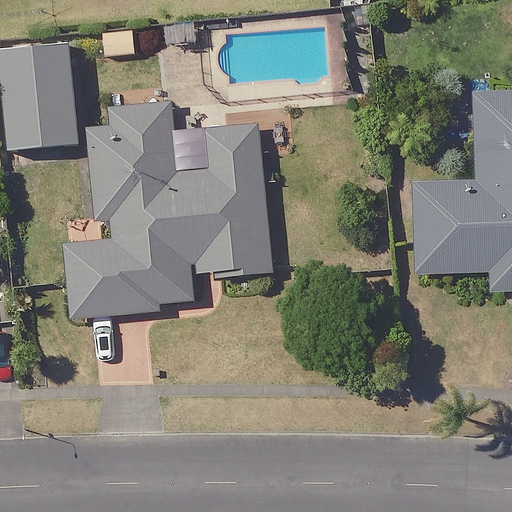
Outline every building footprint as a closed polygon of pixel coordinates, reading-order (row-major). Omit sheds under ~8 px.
[(141,27),(103,31),(107,61),(144,57),(141,27)] [(86,152),(80,58),(8,63),(14,157),(86,152)] [(511,98),(480,99),(481,187),(420,188),(422,279),(497,278),(497,299),(511,298),(511,98)] [(72,251),(75,323),(198,318),(197,281),(274,278),(267,133),(211,136),(213,178),(179,179),(176,99),(117,102),(118,133),(96,134),(101,249),(72,251)] [(0,216),(9,216),(6,158),(0,158),(0,216)]
